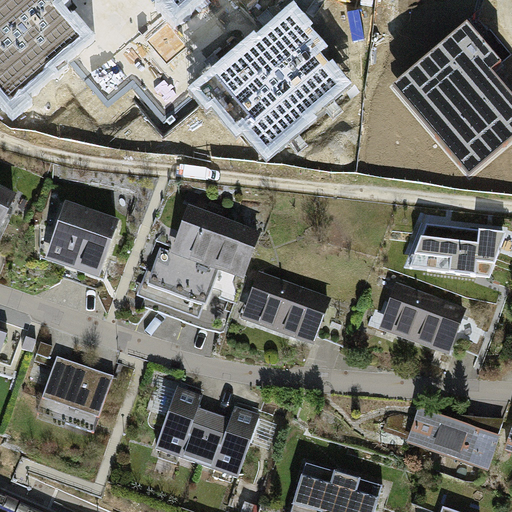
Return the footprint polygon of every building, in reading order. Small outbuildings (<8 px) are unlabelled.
[(0,0),(0,98),(0,99),(12,89),(21,100),(50,74),(48,72),(85,40),(57,8),(64,2),(61,0),(0,0)] [(293,36),(282,23),(256,46),(253,43),(209,81),(221,95),(212,103),(238,133),(243,129),(257,146),(269,136),(279,147),(308,122),(306,119),(342,88),(314,56),(321,50),(303,28),(293,36)] [(501,63),(467,24),(402,79),(445,129),(435,137),(461,167),(495,138),(503,147),(511,140),(511,95),(491,72),(501,63)] [(0,226),(14,198),(0,190),(0,226)] [(100,272),(116,224),(66,207),(49,254),(100,272)] [(208,218),(190,212),(176,249),(192,255),(190,260),(162,250),(148,288),(177,298),(203,308),(219,265),(225,267),(244,274),(257,237),(230,226),(231,222),(224,220),(215,218),(208,218)] [(428,271),(490,278),(506,234),(426,225),(422,223),(416,238),(421,239),(415,256),(429,257),(428,271)] [(314,340),(328,303),(260,278),(246,315),(314,340)] [(384,325),(449,350),(463,313),(397,289),(384,325)] [(94,434),(114,377),(57,357),(42,399),(70,409),(65,423),(94,434)] [(157,449),(197,464),(215,414),(198,408),(202,397),(178,388),(157,449)] [(231,419),(215,414),(197,464),(238,478),(260,417),(235,408),(231,419)] [(487,469),(502,424),(446,420),(421,411),(411,436),(465,455),(463,461),(487,469)] [(290,511),(375,511),(383,486),(306,463),(290,511)]
